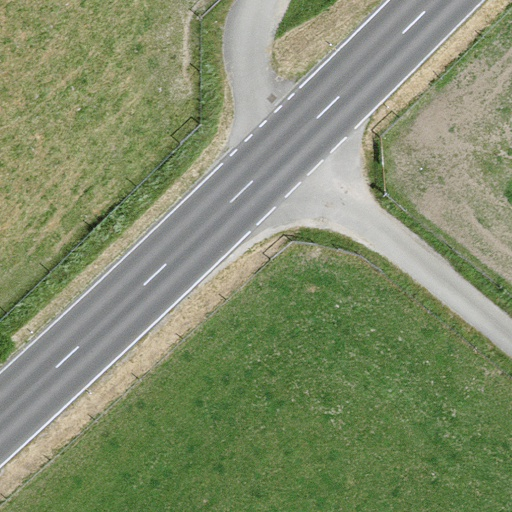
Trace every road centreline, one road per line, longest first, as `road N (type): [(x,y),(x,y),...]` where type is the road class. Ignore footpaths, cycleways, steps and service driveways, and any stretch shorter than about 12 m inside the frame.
road 1 (primary): [(0,420),(434,0)]
road 2 (track): [(262,0),(241,57),(281,153),(511,342)]
